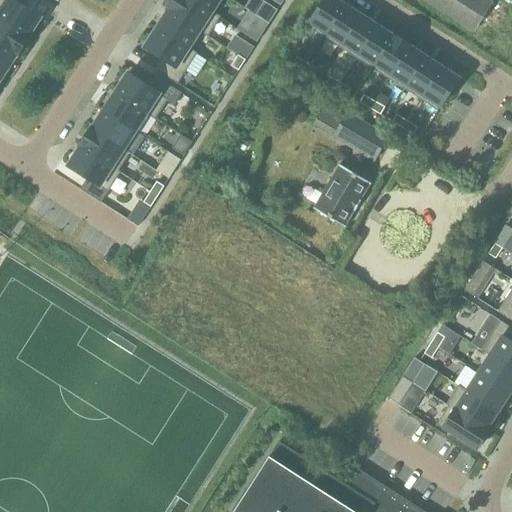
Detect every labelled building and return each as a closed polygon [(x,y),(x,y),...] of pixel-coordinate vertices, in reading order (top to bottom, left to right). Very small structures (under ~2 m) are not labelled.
[(24,0),(0,0),(0,18),(28,36),(40,18),(21,5),(24,0)] [(211,13),(191,0),(174,0),(168,10),(208,37),(219,18),(211,13)] [(191,0),(211,13),(219,0),(191,0)] [(344,5),(335,0),(323,0),(307,26),(324,38),(344,5)] [(421,0),(473,33),(492,3),(487,0),(421,0)] [(277,10),(264,2),(255,15),(258,17),(268,24),(277,10)] [(361,16),(344,5),(324,38),(340,48),(361,16)] [(200,31),(168,10),(156,29),(188,50),(200,31)] [(376,26),(361,16),(340,48),(356,58),(376,26)] [(268,24),(258,17),(246,36),(257,42),(268,24)] [(28,36),(0,18),(0,44),(16,55),(28,36)] [(393,37),(376,26),(356,58),(372,69),(393,37)] [(188,50),(156,29),(144,47),(163,60),(156,70),(177,84),(196,55),(188,50)] [(409,47),(393,37),(372,69),(388,79),(409,47)] [(239,42),(232,52),(240,57),(246,47),(239,42)] [(16,55),(0,44),(0,71),(4,74),(16,55)] [(425,57),(409,47),(388,79),(404,90),(425,57)] [(232,52),(226,62),(233,67),(240,57),(232,52)] [(307,63),(297,57),(292,64),(302,71),(307,63)] [(441,68),(425,57),(404,90),(420,100),(441,68)] [(317,70),(307,63),(302,71),(313,77),(317,70)] [(458,79),(441,68),(420,100),(437,111),(458,79)] [(146,86),(127,74),(115,93),(155,119),(167,100),(174,105),(181,94),(153,75),(146,86)] [(329,77),(325,85),(336,90),(340,83),(329,77)] [(347,96),(351,89),(340,83),(336,90),(347,96)] [(147,114),(115,93),(103,111),(135,131),(147,114)] [(370,109),(374,101),(363,95),(359,103),(370,109)] [(384,107),(374,101),(370,109),(380,115),(384,107)] [(327,103),(313,124),(334,136),(333,137),(373,161),(388,136),(327,103)] [(135,131),(103,111),(92,129),(123,149),(135,131)] [(407,121),(396,115),(392,122),(402,128),(407,121)] [(417,128),(407,121),(402,128),(412,135),(417,128)] [(130,154),(91,129),(80,147),(118,171),(130,154)] [(192,143),(180,135),(171,148),(183,156),(192,143)] [(80,147),(67,166),(87,178),(80,189),(101,203),(120,173),(118,171),(80,147)] [(180,161),(169,153),(157,171),(169,178),(180,161)] [(344,225),(370,182),(340,163),(313,207),(344,225)] [(164,187),(156,182),(150,192),(157,197),(164,187)] [(198,185),(193,193),(202,199),(207,191),(198,185)] [(157,197),(150,192),(143,202),(150,207),(157,197)] [(190,215),(171,246),(189,258),(208,228),(190,215)] [(209,228),(190,258),(201,265),(221,234),(209,228)] [(510,232),(504,229),(495,244),(500,247),(510,232)] [(221,236),(202,265),(210,270),(212,271),(231,242),(221,236)] [(233,243),(214,272),(222,277),(240,248),(233,243)] [(502,248),(495,244),(488,254),(495,259),(502,248)] [(243,249),(225,279),(234,286),(253,255),(243,249)] [(301,250),(296,256),(302,260),(307,253),(301,250)] [(307,254),(303,261),(309,265),(313,258),(307,254)] [(256,258),(238,288),(252,298),(271,268),(256,258)] [(493,268),(483,262),(465,291),(475,297),(493,268)] [(511,288),(497,312),(511,321),(511,288)] [(310,300),(296,321),(306,328),(321,307),(310,300)] [(324,307),(308,330),(316,335),(331,311),(324,307)] [(333,312),(318,335),(327,342),(343,318),(333,312)] [(345,318),(329,343),(339,349),(355,325),(345,318)] [(408,318),(402,326),(411,330),(415,323),(408,318)] [(511,328),(500,321),(480,350),(482,351),(511,369),(511,328)] [(357,325),(340,350),(352,359),(368,332),(357,325)] [(370,333),(352,360),(371,374),(389,346),(370,333)] [(445,337),(437,333),(431,343),(438,348),(445,337)] [(249,336),(243,346),(277,369),(283,359),(249,336)] [(438,348),(431,343),(424,354),(431,358),(438,348)] [(511,389),(511,369),(482,351),(471,369),(510,394),(511,389)] [(416,370),(409,365),(402,376),(410,380),(416,370)] [(510,394),(471,369),(459,387),(498,412),(510,394)] [(413,383),(402,376),(388,398),(399,405),(413,383)] [(458,386),(446,405),(447,406),(489,431),(490,429),(488,427),(498,412),(459,387),(458,386)] [(476,450),(489,431),(447,406),(436,424),(476,450)] [(425,511),(359,469),(347,486),(280,442),(234,511),(425,511)]
